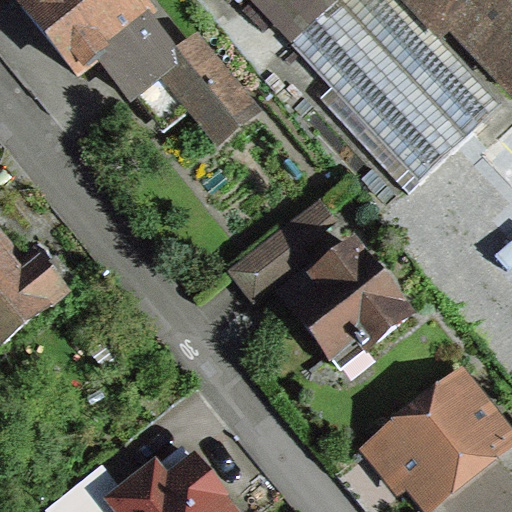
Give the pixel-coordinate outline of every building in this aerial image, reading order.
[(138,0),(21,0),(13,7),(80,90),(100,74),(133,114),(140,109),(164,138),(190,117),(220,154),(263,119),(197,37),(175,55),(151,25),(156,21),(138,0)] [(250,0),(293,46),(342,0),(250,0)] [(511,0),(342,0),(293,46),(280,59),(511,307),(511,0)] [(343,243),(315,206),(227,271),(255,308),(343,243)] [(362,240),(282,297),(330,363),(334,360),(342,371),(365,354),(369,361),(422,323),(362,240)] [(0,355),(71,305),(40,262),(20,276),(0,247),(0,355)] [(419,511),(442,511),(511,456),(511,432),(465,373),(361,455),(398,501),(406,495),(419,511)] [(511,511),(511,456),(442,511),(511,511)] [(231,511),(194,464),(166,486),(155,472),(123,497),(103,471),(50,511),(231,511)]
